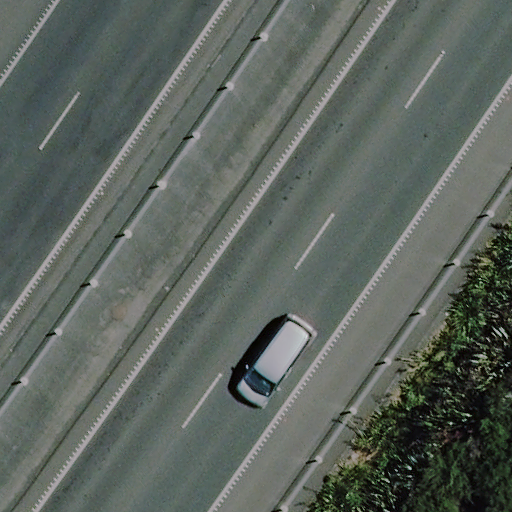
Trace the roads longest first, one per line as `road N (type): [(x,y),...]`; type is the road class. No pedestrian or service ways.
road 1 (motorway): [(481,0),(331,234),(123,511)]
road 2 (motorway): [(0,207),(142,0)]
